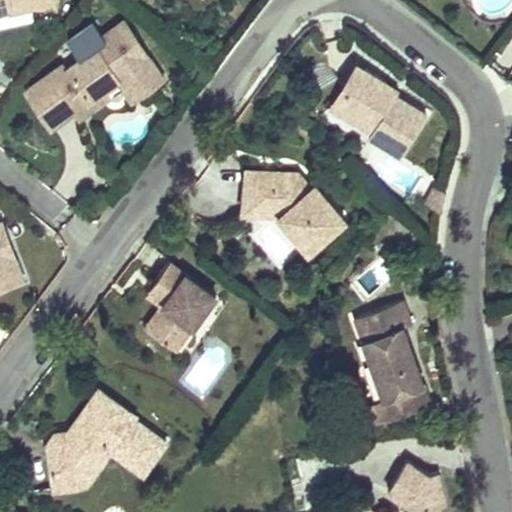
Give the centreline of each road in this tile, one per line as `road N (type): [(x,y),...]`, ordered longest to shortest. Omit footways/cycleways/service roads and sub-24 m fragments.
road 1 (residential): [(499,511),(461,298),(460,241),(483,148),(483,108),(469,81),(372,0)]
road 2 (residential): [(297,0),(0,390)]
